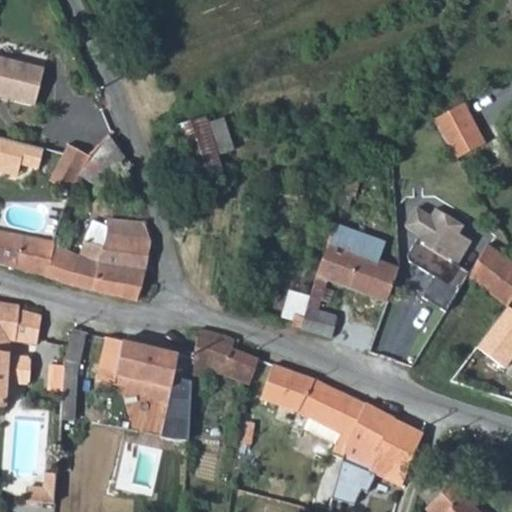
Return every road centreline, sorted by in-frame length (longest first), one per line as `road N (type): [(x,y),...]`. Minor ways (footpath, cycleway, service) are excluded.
road 1 (residential): [(511,433),(179,311)]
road 2 (unclassified): [(73,0),(140,151),(179,311)]
road 3 (residential): [(179,311),(134,326),(0,287)]
